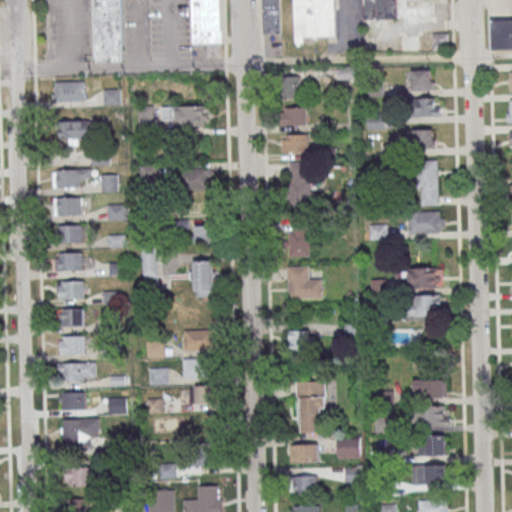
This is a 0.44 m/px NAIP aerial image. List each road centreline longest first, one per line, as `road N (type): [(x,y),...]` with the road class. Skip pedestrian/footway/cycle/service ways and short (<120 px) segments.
road 1 (residential): [(482,511),(468,0)]
road 2 (residential): [(253,511),(240,0)]
road 3 (residential): [(27,511),(15,0)]
